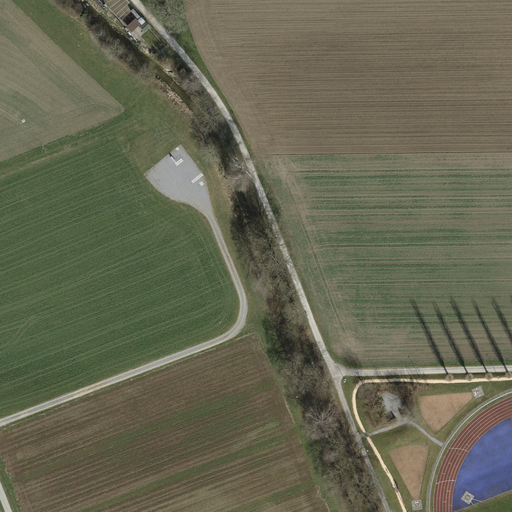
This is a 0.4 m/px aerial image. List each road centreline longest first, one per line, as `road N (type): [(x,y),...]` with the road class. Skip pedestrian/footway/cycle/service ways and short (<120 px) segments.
road 1 (track): [(0,422),(236,329),(240,287),(211,216),(173,179)]
road 2 (track): [(332,372),(226,112),(135,0)]
road 3 (track): [(511,369),(332,372)]
road 4 (track): [(390,511),(332,372)]
